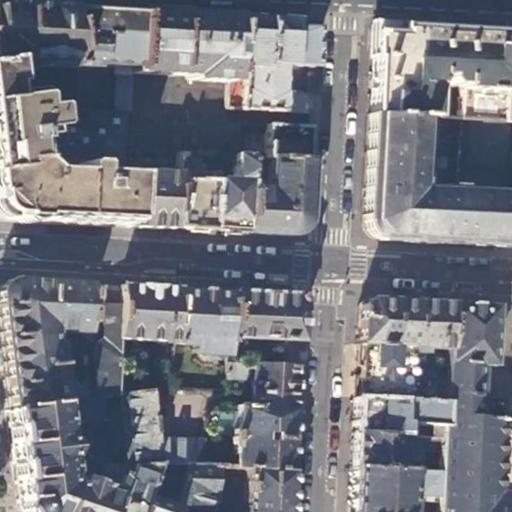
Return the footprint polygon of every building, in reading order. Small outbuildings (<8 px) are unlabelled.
[(74,69),(63,8),(0,4),(0,62),(11,63),(11,65),(29,66),(29,70),(34,70),(34,67),(74,69)] [(134,12),(63,8),(74,69),(90,70),(91,67),(130,70),(134,12)] [(230,18),(134,12),(130,70),(130,75),(132,75),(185,78),(185,81),(226,85),(226,84),(227,69),(230,18)] [(311,23),(230,18),(227,69),(242,70),(239,110),(308,114),(309,95),(279,93),(280,65),(311,67),(311,58),(312,30),(310,30),(311,23)] [(371,93),(370,116),(419,119),(431,120),(433,88),(437,79),(443,79),(443,89),(459,90),(457,122),(459,122),(502,124),(511,125),(511,56),(507,57),(508,33),(372,25),(370,59),(373,59),(371,93)] [(123,179),(91,177),(91,167),(75,167),(75,176),(41,175),(32,164),(26,164),(24,136),(45,133),(43,112),(28,114),(27,100),(0,103),(0,88),(2,88),(1,83),(0,68),(0,222),(68,225),(121,228),(123,179)] [(115,77),(115,86),(115,96),(131,97),(132,77),(115,77)] [(115,96),(113,114),(130,115),(131,97),(115,96)] [(463,245),(497,247),(500,204),(504,137),(501,137),(502,124),(459,122),(459,136),(449,137),(441,141),(434,150),(432,161),(432,172),(456,174),(455,189),(444,188),(444,191),(416,189),(419,119),(370,116),(367,116),(364,179),(362,222),(364,229),(371,238),(375,241),(463,245)] [(235,157),(236,127),(155,122),(155,127),(129,125),(128,153),(175,156),(195,156),(230,158),(230,156),(235,157)] [(307,143),(307,127),(265,125),(264,159),(306,162),(307,143)] [(194,181),(195,156),(175,156),(174,175),(172,230),(190,231),(209,232),(211,183),(194,181)] [(245,158),(235,157),(230,156),(230,158),(229,184),(217,183),(217,175),(211,175),(211,183),(209,232),(226,233),(242,233),(245,158)] [(304,204),(306,162),(264,159),(245,158),(242,233),(271,235),(291,236),(295,235),(298,233),(301,230),(302,228),(302,225),(304,204)] [(123,179),(121,228),(147,229),(172,230),(174,175),(152,173),(152,168),(148,168),(147,173),(124,171),(123,179)] [(511,204),(500,204),(497,247),(511,247),(511,204)] [(81,337),(83,285),(7,282),(5,282),(3,282),(1,283),(0,283),(0,364),(5,410),(63,404),(58,382),(53,344),(48,344),(48,334),(81,337)] [(92,286),(83,285),(81,337),(93,346),(100,341),(101,286),(92,286)] [(117,287),(101,286),(100,341),(93,346),(92,378),(58,382),(63,404),(102,399),(114,398),(116,341),(117,287)] [(149,288),(117,287),(116,341),(172,343),(175,290),(149,288)] [(202,291),(175,290),(172,343),(172,347),(227,349),(228,339),(229,292),(202,291)] [(266,294),(229,292),(228,339),(276,342),(275,356),(274,367),(296,368),(299,303),(296,300),(292,296),(266,294)] [(356,327),(355,350),(408,354),(411,354),(414,302),(387,300),(367,299),(357,307),(356,327)] [(411,354),(408,354),(408,364),(416,364),(417,353),(420,354),(420,350),(443,351),(447,352),(449,304),(430,303),(414,302),(411,354)] [(467,305),(449,304),(447,352),(443,351),(442,366),(441,402),(439,438),(438,474),(437,504),(436,511),(511,511),(511,417),(499,421),(477,418),(480,367),(491,368),(495,306),(467,305)] [(228,339),(227,349),(227,354),(275,356),(276,342),(228,339)] [(408,354),(355,350),(354,373),(352,397),(441,402),(442,366),(416,364),(408,364),(408,354)] [(295,384),(296,368),(274,367),(227,364),(226,381),(251,383),(251,396),(294,398),(295,384)] [(109,466),(91,511),(138,511),(143,499),(155,468),(151,429),(146,395),(120,397),(129,471),(109,466)] [(294,398),(251,396),(238,395),(236,408),(293,413),(294,398)] [(441,402),(352,397),(352,418),(351,434),(401,436),(402,425),(432,426),(431,438),(439,438),(441,402)] [(91,511),(109,466),(110,461),(102,399),(63,404),(5,410),(12,465),(17,510),(18,511),(91,511)] [(292,429),(293,413),(236,408),(236,410),(236,415),(235,425),(230,430),(229,437),(292,440),(292,429)] [(221,414),(219,437),(229,437),(230,430),(235,425),(236,415),(221,414)] [(162,429),(151,429),(155,468),(183,469),(188,469),(189,441),(164,440),(162,429)] [(401,436),(351,434),(350,452),(349,470),(399,472),(400,463),(410,463),(411,437),(401,436)] [(291,458),(292,440),(229,437),(229,445),(233,453),(232,470),(244,471),(290,473),(291,458)] [(427,473),(438,474),(439,438),(431,438),(428,438),(427,473)] [(200,469),(201,442),(189,441),(188,469),(200,469)] [(214,470),(200,469),(188,469),(183,469),(173,509),(177,511),(183,511),(208,511),(212,499),(214,470)] [(399,472),(349,470),(347,499),(346,511),(403,511),(405,473),(399,472)] [(288,511),(289,502),(290,473),(244,471),(243,511),(288,511)] [(413,503),(437,504),(438,474),(427,473),(415,473),(413,503)] [(177,511),(173,509),(143,499),(138,511),(177,511)]
